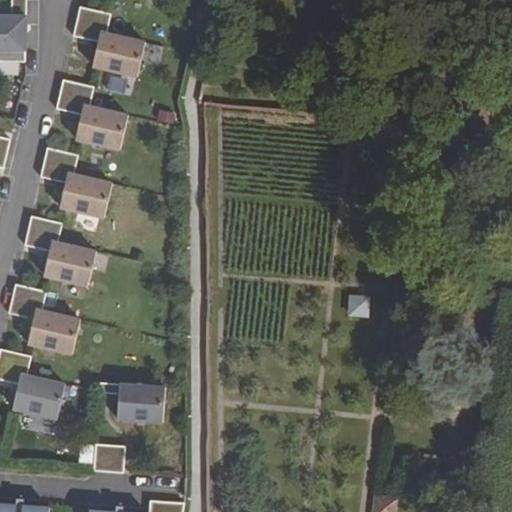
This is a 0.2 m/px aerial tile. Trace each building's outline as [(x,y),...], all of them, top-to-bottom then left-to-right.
[(0,62),(24,63),(24,0),(9,0),(9,17),(0,17),(0,62)] [(136,78),(144,45),(105,35),(109,16),(78,8),(71,37),(96,43),(91,67),(136,78)] [(118,151),(126,117),(88,108),(92,89),(61,81),(54,111),(79,116),(74,141),(118,151)] [(398,113),(397,121),(414,123),(414,114),(398,113)] [(9,141),(0,139),(0,154),(5,156),(9,141)] [(103,219),(110,186),(72,177),(76,157),(45,150),(38,179),(64,184),(58,209),(103,219)] [(86,288),(95,254),(56,245),(60,225),(29,218),(22,247),(47,253),(42,277),(86,288)] [(70,356),(78,322),(40,313),(44,294),(13,286),(6,316),(31,322),(26,346),(70,356)] [(371,297),(349,295),(348,317),(369,318),(371,297)] [(55,421),(63,387),(25,378),(29,359),(0,351),(0,382),(16,387),(11,411),(55,421)] [(161,425),(164,390),(98,385),(97,395),(118,397),(116,422),(161,425)] [(121,476),(123,449),(93,446),(91,474),(121,476)] [(372,498),(369,511),(390,511),(392,501),(372,498)] [(180,511),(181,506),(149,503),(148,511),(180,511)]
